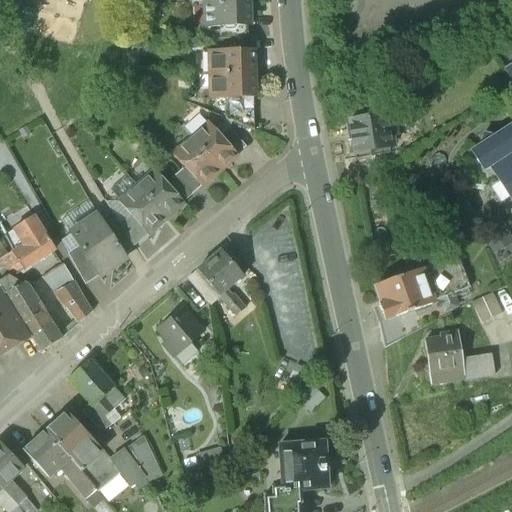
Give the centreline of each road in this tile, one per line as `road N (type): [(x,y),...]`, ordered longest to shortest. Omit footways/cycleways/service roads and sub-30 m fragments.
road 1 (residential): [(311,146),(0,417)]
road 2 (secondary): [(385,495),(311,146)]
road 3 (residential): [(385,495),(511,416)]
road 4 (secondary): [(311,146),(291,0)]
